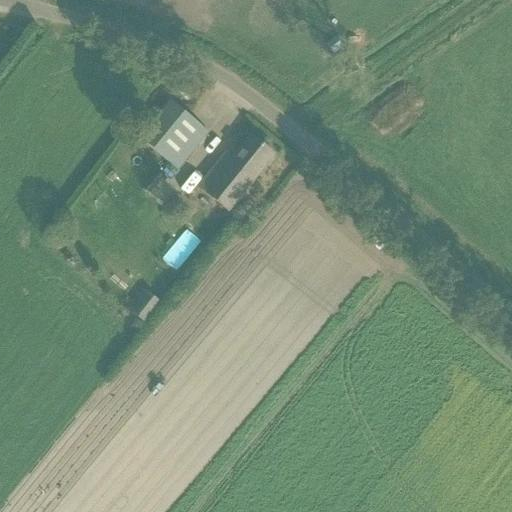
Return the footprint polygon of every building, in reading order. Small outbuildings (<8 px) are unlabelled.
[(142,152),(146,146),(176,171),(195,149),(208,134),(170,102),(157,117),(134,145),(142,152)] [(227,213),(260,172),(273,156),(250,138),(233,159),(226,153),(214,169),(197,189),(227,213)] [(170,197),(179,180),(168,173),(158,190),(170,197)] [(181,188),(171,195),(179,206),(189,199),(181,188)] [(174,242),(159,262),(176,277),(193,257),(174,242)] [(149,294),(132,315),(146,326),(162,305),(149,294)]
